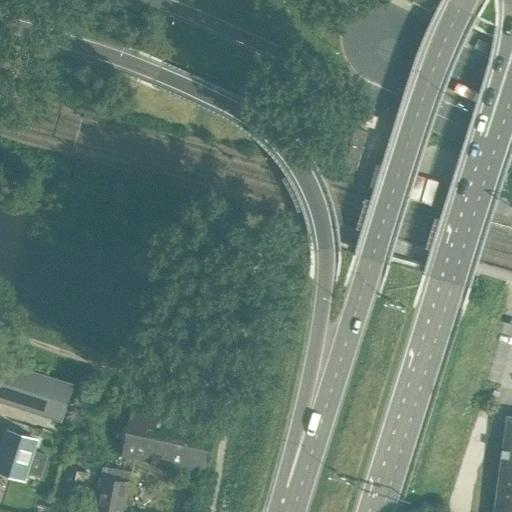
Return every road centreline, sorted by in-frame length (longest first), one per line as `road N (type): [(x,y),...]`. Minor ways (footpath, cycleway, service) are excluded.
road 1 (primary): [(0,22),(137,61),(222,98),(302,168),(322,229),(323,277),(280,483),(281,511)]
road 2 (primary): [(463,0),(408,142),(291,511)]
road 3 (unclassified): [(145,0),(511,151)]
road 4 (primary): [(374,511),(478,187)]
road 5 (primary): [(478,187),(484,128),(511,22)]
